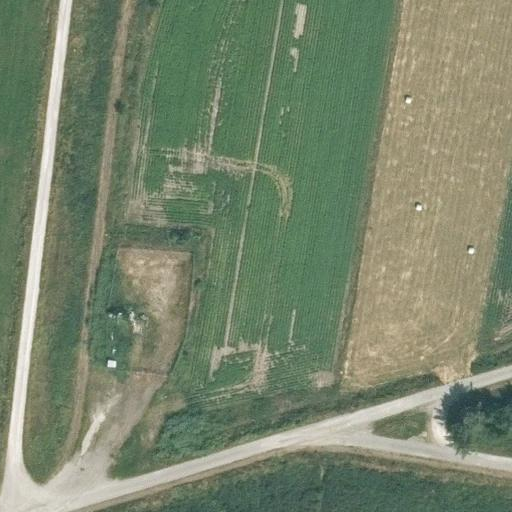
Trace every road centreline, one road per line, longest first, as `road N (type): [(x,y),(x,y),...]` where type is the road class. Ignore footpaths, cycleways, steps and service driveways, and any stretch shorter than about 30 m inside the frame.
road 1 (track): [(20,509),(14,445),(69,0)]
road 2 (track): [(51,500),(77,417),(123,0)]
road 3 (track): [(13,511),(335,422)]
road 4 (track): [(87,489),(145,373),(162,293)]
road 5 (track): [(335,422),(511,368)]
road 6 (track): [(511,460),(353,433),(335,422)]
